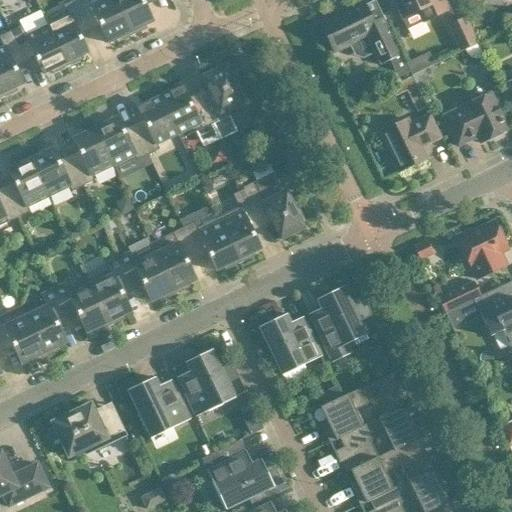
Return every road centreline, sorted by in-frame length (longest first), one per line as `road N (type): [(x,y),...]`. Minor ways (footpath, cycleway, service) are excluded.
road 1 (residential): [(0,133),(213,30),(199,0)]
road 2 (residential): [(374,233),(266,9),(285,0)]
road 3 (residential): [(227,301),(0,414)]
road 4 (residential): [(323,511),(227,301)]
road 5 (residential): [(374,233),(227,301)]
road 6 (residential): [(509,170),(374,233)]
